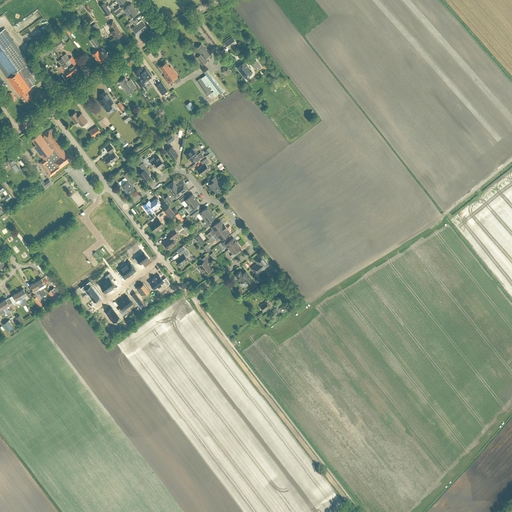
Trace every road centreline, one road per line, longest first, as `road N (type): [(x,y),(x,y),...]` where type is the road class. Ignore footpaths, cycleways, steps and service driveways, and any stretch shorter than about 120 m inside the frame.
road 1 (track): [(355,511),(195,301)]
road 2 (residential): [(191,295),(254,247),(225,208),(181,171),(123,207)]
road 3 (unclassified): [(49,108),(161,29)]
